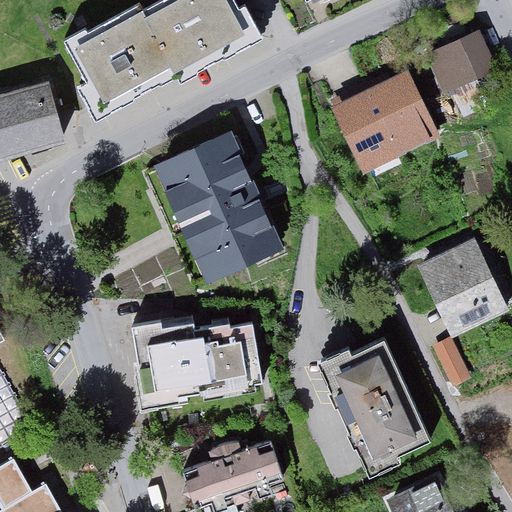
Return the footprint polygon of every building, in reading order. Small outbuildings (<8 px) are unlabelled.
[(235,0),(171,0),(149,12),(183,76),(186,81),(259,43),(235,0)] [(111,114),(183,76),(149,12),(144,3),(72,41),(111,114)] [(499,66),(483,31),(417,61),(433,96),(499,66)] [(407,68),(330,105),(362,172),(439,135),(407,68)] [(58,102),(53,83),(6,96),(0,97),(0,159),(69,139),(58,102)] [(234,135),(158,168),(181,220),(210,284),(286,251),(234,135)] [(477,238),(419,266),(454,338),(511,310),(477,238)] [(258,312),(135,326),(145,411),(268,396),(258,312)] [(0,511),(74,511),(74,510),(69,511),(64,511),(50,485),(33,494),(16,462),(0,470),(0,345),(9,340),(0,322),(0,511)] [(450,336),(432,344),(452,386),(470,378),(450,336)] [(390,339),(326,366),(370,470),(435,442),(390,339)] [(274,440),(185,472),(199,511),(207,511),(290,482),(274,440)] [(456,511),(441,478),(388,502),(392,511),(456,511)]
